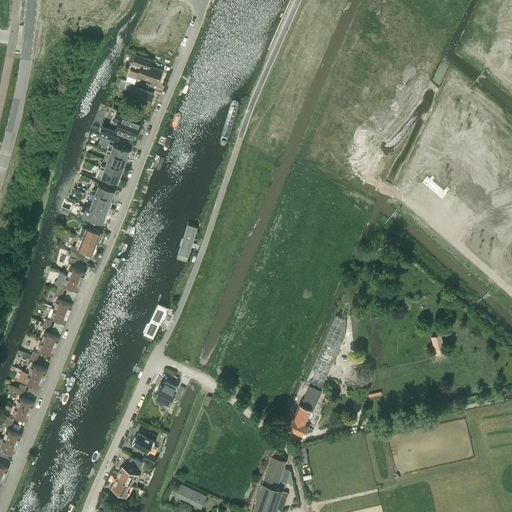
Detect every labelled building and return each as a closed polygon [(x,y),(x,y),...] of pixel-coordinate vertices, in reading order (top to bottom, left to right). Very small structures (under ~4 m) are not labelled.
[(142,65),(139,75),(159,83),(164,70),(152,65),(154,60),(138,53),(134,62),(142,65)] [(133,92),(136,84),(122,79),(122,80),(117,78),(114,87),(126,92),(127,90),(133,92)] [(136,86),(132,96),(150,103),(154,93),(136,86)] [(101,135),(114,140),(114,139),(116,133),(136,141),(143,123),(118,113),(111,132),(101,128),(99,134),(102,135),(101,135)] [(114,140),(101,135),(99,143),(108,146),(106,150),(128,159),(131,151),(115,144),(114,144),(115,140),(114,140)] [(109,155),(107,160),(124,167),(128,159),(106,150),(105,154),(109,155)] [(103,164),(102,167),(121,175),(124,167),(107,160),(105,165),(103,164)] [(121,175),(102,167),(100,171),(102,172),(100,177),(118,183),(121,175)] [(92,191),(112,199),(115,191),(99,185),(97,189),(94,188),(92,191)] [(112,199),(92,191),(91,195),(95,196),(93,201),(109,207),(112,199)] [(86,207),(106,215),(109,207),(93,201),(91,205),(88,204),(86,207)] [(106,215),(86,207),(85,211),(89,212),(87,217),(103,223),(106,215)] [(83,237),(97,243),(102,232),(87,226),(83,237)] [(97,243),(83,237),(78,248),(87,251),(93,254),(97,243)] [(71,250),(69,256),(71,256),(77,259),(80,260),(81,258),(87,263),(89,257),(85,255),(87,251),(78,248),(72,245),(70,250),(71,250)] [(71,265),(67,275),(82,280),(85,271),(71,265)] [(82,280),(67,275),(63,284),(78,290),(82,280)] [(58,298),(54,307),(69,313),(72,304),(58,298)] [(69,313),(54,307),(50,316),(65,322),(69,313)] [(320,387),(343,337),(345,320),(335,315),(305,380),(320,387)] [(52,329),(61,332),(65,323),(56,319),(52,329)] [(45,331),(42,339),(56,345),(60,336),(45,331)] [(445,351),(441,333),(430,336),(435,353),(445,351)] [(56,345),(42,339),(38,349),(53,355),(56,345)] [(36,361),(38,357),(32,355),(23,352),(22,356),(30,359),(36,361)] [(32,363),(29,372),(43,378),(47,369),(32,363)] [(43,378),(29,372),(25,382),(40,387),(43,378)] [(176,386),(164,380),(162,385),(160,384),(154,396),(168,402),(173,391),(174,392),(176,386)] [(24,394),(25,390),(19,388),(10,385),(8,384),(7,387),(24,394)] [(28,387),(27,386),(20,384),(19,388),(25,390),(36,394),(38,389),(29,386),(28,387)] [(312,410),(321,390),(309,385),(295,416),(293,415),(288,427),(303,434),(308,422),(305,421),(310,410),(312,410)] [(180,400),(185,388),(179,386),(174,397),(180,400)] [(19,396),(16,404),(31,410),(34,401),(19,396)] [(31,410),(16,404),(12,414),(27,420),(31,410)] [(7,428),(3,437),(18,443),(21,434),(7,428)] [(133,442),(149,450),(147,449),(150,442),(152,444),(154,439),(137,432),(135,436),(134,436),(132,441),(133,442)] [(18,443),(3,437),(0,445),(0,446),(14,452),(18,443)] [(305,447),(296,449),(299,464),(308,462),(305,447)] [(158,456),(145,450),(140,460),(153,466),(158,456)] [(290,469),(282,466),(284,461),(285,458),(284,455),(276,452),(273,454),(272,457),(264,480),(276,484),(278,479),(286,482),(290,469)] [(134,465),(137,458),(132,456),(129,462),(134,465)] [(0,463),(0,472),(5,475),(9,467),(0,463)] [(117,475),(116,476),(130,483),(135,472),(122,465),(119,470),(117,471),(116,474),(117,475)] [(114,481),(111,486),(125,493),(130,483),(116,476),(116,477),(114,477),(113,480),(114,481)] [(201,506),(206,495),(179,482),(177,485),(177,486),(174,493),(201,506)] [(272,511),(280,489),(279,487),(275,486),(273,487),(263,484),(255,507),(256,509),(264,511),(272,511)]
